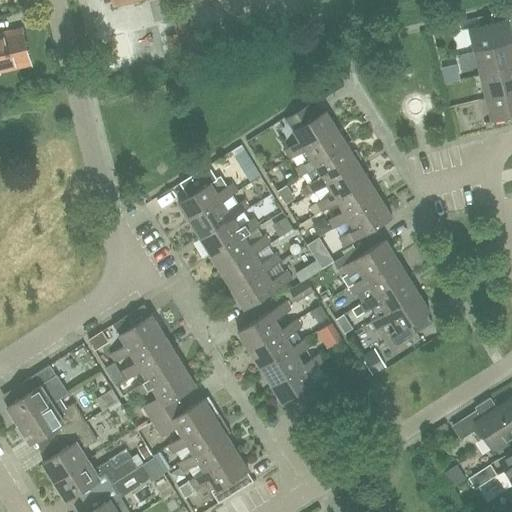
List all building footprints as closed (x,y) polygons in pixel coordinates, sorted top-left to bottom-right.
[(474,50),(511,40),(511,37),(510,28),(511,27),(511,7),(503,10),(505,18),(468,27),(474,50)] [(191,36),(186,19),(174,22),(177,33),(166,36),(171,56),(183,53),(179,39),(191,36)] [(0,69),(30,62),(21,29),(0,34),(0,69)] [(511,40),(474,50),(480,74),(511,66),(511,40)] [(511,66),(480,74),(486,98),(511,91),(511,66)] [(511,91),(486,98),(492,121),(511,115),(511,91)] [(289,158),(305,148),(337,128),(326,110),(315,117),(307,105),(286,118),(300,141),(285,150),(289,158)] [(300,175),(306,172),(348,146),(337,128),(305,148),(311,158),(295,167),(300,175)] [(355,149),(351,151),(348,146),(306,172),(312,181),(303,187),(302,193),(304,197),(311,193),(327,183),(359,163),(358,162),(361,159),(355,149)] [(359,163),(327,183),(333,193),(317,202),(322,210),(338,201),(370,181),(359,163)] [(188,196),(178,202),(189,220),(222,200),(237,190),(232,183),(217,192),(211,182),(217,179),(208,165),(180,183),(188,196)] [(260,175),(254,165),(244,172),(250,181),(260,175)] [(333,228),(349,218),(381,198),(370,181),(338,201),(344,210),(328,220),(333,228)] [(381,198),(349,218),(354,228),(339,237),(344,245),(391,216),(381,198)] [(222,200),(189,220),(201,238),(233,218),(248,208),(243,200),(228,209),(222,200)] [(233,218),(201,238),(211,255),(243,235),(259,225),(254,218),(238,227),(233,218)] [(243,235),(211,255),(222,273),(255,253),(270,243),(264,235),(249,245),(243,235)] [(351,285),(396,257),(386,240),(360,255),(356,248),(334,262),(338,270),(343,277),(345,276),(351,285)] [(255,253),(222,273),(233,290),(265,270),(280,261),(275,253),(260,262),(255,253)] [(362,302),(407,274),(396,257),(351,285),(349,286),(354,295),(357,293),(362,302)] [(300,267),(306,277),(320,268),(313,258),(300,267)] [(265,270),(233,290),(244,308),(291,278),(286,270),(271,280),(265,270)] [(377,317),(418,292),(407,274),(362,302),(352,309),(357,317),(365,312),(371,308),(377,317)] [(306,278),(289,289),(297,302),(315,291),(306,278)] [(418,292),(377,317),(370,321),(376,329),(391,320),(396,329),(390,333),(390,337),(393,343),(398,344),(432,323),(426,312),(429,310),(418,292)] [(285,302),(239,332),(249,349),(296,319),(296,318),(282,327),(276,319),(291,310),(285,302)] [(320,304),(319,305),(310,311),(317,323),(327,317),(320,304)] [(116,362),(131,353),(163,333),(152,314),(130,328),(124,317),(113,324),(126,345),(111,354),(116,362)] [(296,319),(249,349),(260,366),(296,344),(296,343),(290,334),(301,327),(296,319)] [(174,350),(163,333),(131,353),(137,362),(122,372),(126,379),(142,370),(174,350)] [(296,344),(260,366),(271,383),(302,364),(297,355),(312,345),(314,344),(308,336),(296,343),(296,344)] [(361,356),(365,364),(372,375),(386,367),(379,355),(374,348),(361,356)] [(185,367),(174,350),(142,370),(147,379),(132,389),(137,397),(152,387),(185,367)] [(318,354),(302,364),(271,383),(282,402),(314,382),(307,372),(323,362),(318,354)] [(31,391),(8,405),(19,423),(17,424),(17,425),(52,403),(60,398),(65,395),(59,385),(62,383),(50,365),(25,381),(31,391)] [(195,385),(185,367),(152,387),(158,397),(143,406),(152,421),(182,402),(178,396),(195,385)] [(182,402),(152,421),(162,436),(177,426),(183,435),(215,415),(212,411),(215,408),(208,397),(204,399),(204,398),(186,409),(182,402)] [(52,403),(17,425),(26,440),(29,438),(31,442),(54,427),(61,437),(86,421),(74,403),(66,408),(60,398),(52,403)] [(494,447),(511,435),(511,400),(511,399),(497,408),(498,411),(486,418),(480,408),(454,425),(462,438),(474,430),(480,438),(485,434),(494,447)] [(215,415),(183,435),(167,445),(172,453),(188,444),(194,453),(226,433),(223,428),(226,426),(218,413),(215,415)] [(86,421),(61,437),(67,446),(43,461),(55,479),(88,459),(81,449),(97,439),(86,421)] [(256,426),(244,431),(248,442),(260,438),(256,426)] [(226,433),(194,453),(178,463),(184,471),(199,461),(205,471),(237,451),(226,433)] [(511,450),(499,459),(506,469),(511,478),(511,487),(506,491),(511,501),(511,450)] [(194,477),(189,480),(194,488),(210,478),(216,488),(212,490),(219,501),(233,492),(227,482),(247,469),(248,469),(237,451),(205,471),(198,475),(194,477)] [(94,469),(88,459),(55,479),(66,498),(106,473),(112,483),(138,467),(131,457),(115,467),(110,459),(94,469)] [(112,483),(111,484),(118,494),(120,497),(149,478),(150,477),(142,464),(138,467),(112,483)] [(475,488),(497,474),(490,464),(468,477),(475,488)] [(455,470),(446,475),(453,487),(464,480),(460,474),(459,475),(455,470)] [(187,481),(179,486),(178,487),(185,497),(194,492),(187,481)] [(89,511),(130,511),(124,503),(116,508),(110,499),(89,511)]
